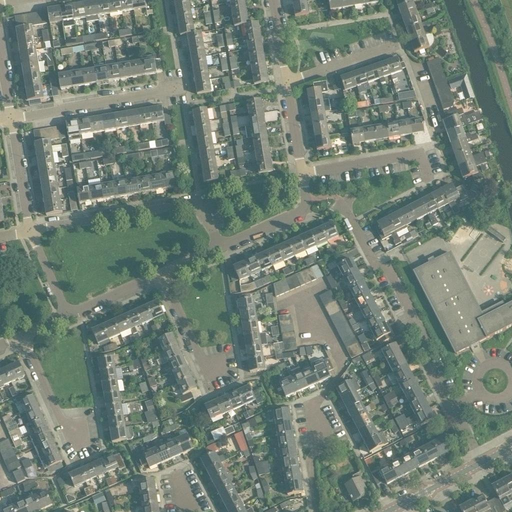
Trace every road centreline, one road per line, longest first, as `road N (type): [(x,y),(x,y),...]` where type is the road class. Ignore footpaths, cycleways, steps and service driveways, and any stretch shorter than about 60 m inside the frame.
road 1 (residential): [(318,511),(310,460),(325,445),(311,404),(341,364),(308,294)]
road 2 (residential): [(450,408),(427,364),(431,350),(343,202)]
road 3 (residential): [(29,230),(196,201),(221,247)]
road 4 (residential): [(11,118),(174,87)]
road 5 (residential): [(302,173),(421,152),(430,181)]
road 6 (residential): [(221,247),(299,212),(307,199),(302,173)]
road 7 (residential): [(24,334),(68,436),(82,434)]
road 8 (residential): [(218,368),(204,370),(161,273)]
